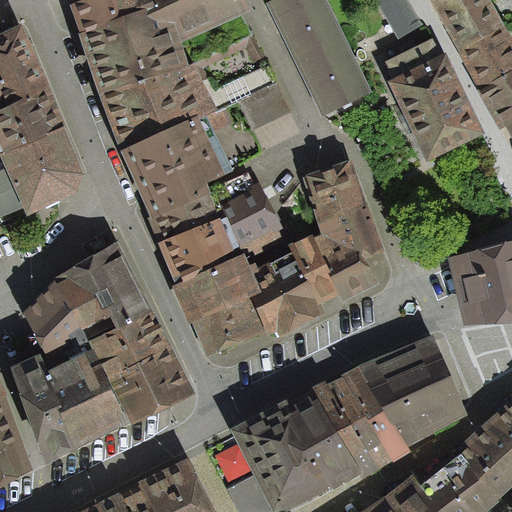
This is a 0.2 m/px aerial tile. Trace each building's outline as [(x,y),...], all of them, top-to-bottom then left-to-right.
[(135,11),(130,0),(75,0),(60,6),(71,35),(135,11)] [(235,12),(229,0),(130,0),(135,11),(149,46),(167,39),(235,12)] [(322,0),(273,0),(272,1),(327,115),(368,95),(322,0)] [(419,27),(402,0),(377,0),(399,38),(419,27)] [(491,0),(430,0),(459,51),(506,26),(491,0)] [(135,11),(71,35),(92,92),(176,64),(167,39),(149,46),(135,11)] [(42,87),(11,25),(0,30),(0,101),(34,90),(42,87)] [(511,36),(506,26),(459,51),(479,88),(511,70),(511,36)] [(444,58),(392,82),(428,158),(479,133),(444,58)] [(176,64),(92,92),(114,149),(198,114),(207,111),(183,62),(176,64)] [(511,123),(511,70),(479,88),(502,129),(507,126),(511,123)] [(71,171),(34,90),(0,101),(0,167),(19,211),(70,188),(71,171)] [(198,114),(114,149),(141,216),(197,193),(193,183),(222,171),(198,114)] [(339,247),(360,257),(369,253),(337,163),(300,177),(327,254),(339,247)] [(0,219),(19,211),(0,167),(0,219)] [(216,214),(232,252),(275,233),(255,189),(213,208),(216,214)] [(197,193),(141,216),(152,242),(216,214),(213,208),(205,190),(197,193)] [(216,214),(152,242),(169,280),(232,252),(216,214)] [(282,244),(286,253),(307,302),(329,293),(315,260),(309,246),(302,249),(297,238),(282,244)] [(118,327),(151,310),(118,242),(85,258),(118,327)] [(511,243),(452,257),(466,321),(511,319),(511,243)] [(327,254),(315,260),(329,293),(332,299),(370,278),(360,257),(339,247),(327,254)] [(232,252),(169,280),(187,318),(243,293),(250,290),(241,272),(232,252)] [(286,253),(241,272),(250,290),(243,293),(260,332),(269,326),(271,333),(313,312),(307,302),(286,253)] [(85,258),(56,277),(86,332),(90,341),(118,327),(85,258)] [(56,277),(25,313),(45,351),(86,332),(56,277)] [(243,293),(187,318),(204,357),(260,332),(243,293)] [(94,349),(108,377),(170,345),(151,310),(118,327),(90,341),(94,349)] [(433,336),(375,358),(421,439),(467,414),(433,336)] [(108,377),(132,423),(194,391),(170,345),(108,377)] [(47,372),(78,447),(132,423),(108,377),(94,349),(47,372)] [(375,358),(359,366),(407,447),(421,439),(375,358)] [(42,360),(14,373),(45,463),(78,447),(47,372),(42,360)] [(340,374),(393,460),(394,462),(410,452),(407,447),(359,366),(340,374)] [(340,374),(312,388),(363,473),(365,478),(393,460),(340,374)] [(363,473),(312,388),(232,431),(255,475),(229,489),(238,511),(240,511),(274,511),(285,508),(286,511),(363,473)] [(0,480),(27,467),(24,459),(0,395),(0,480)] [(511,402),(510,400),(449,450),(488,499),(511,477),(511,402)] [(449,450),(409,480),(432,511),(474,511),(488,499),(449,450)] [(215,511),(187,459),(141,482),(156,511),(215,511)] [(432,511),(409,480),(360,511),(432,511)] [(156,511),(141,482),(119,493),(128,511),(156,511)] [(128,511),(119,493),(96,504),(100,511),(128,511)]
